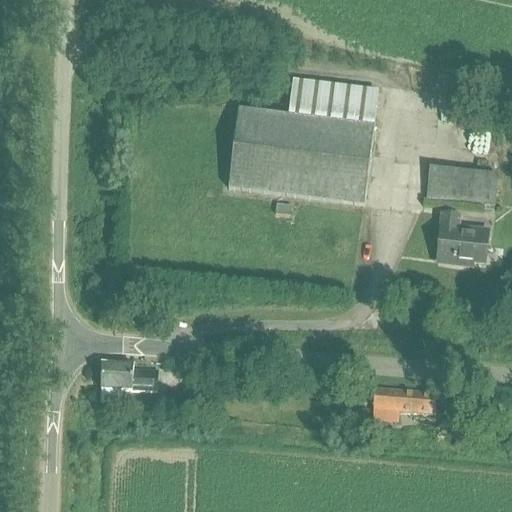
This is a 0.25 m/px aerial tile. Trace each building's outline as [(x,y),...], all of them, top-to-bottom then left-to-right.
[(364,207),(374,127),(378,92),(293,82),(289,117),(238,111),(228,190),(364,207)] [(374,143),(373,165),(385,165),(386,144),(374,143)] [(494,207),(497,177),(430,170),(427,200),(494,207)] [(291,206),(276,205),(275,217),(290,218),(291,206)] [(485,266),(489,233),(458,230),(459,217),(442,216),(438,260),(453,262),(452,267),(472,269),(473,264),(485,266)] [(133,367),(103,366),(101,391),(156,394),(158,373),(133,372),(133,367)] [(435,416),(437,395),(375,391),(373,423),(398,425),(399,414),(435,416)] [(155,400),(141,400),(141,409),(155,409),(155,400)] [(346,411),(346,425),(368,425),(368,411),(346,411)]
